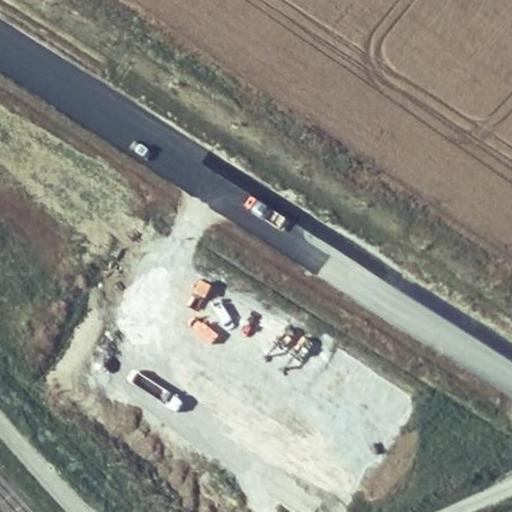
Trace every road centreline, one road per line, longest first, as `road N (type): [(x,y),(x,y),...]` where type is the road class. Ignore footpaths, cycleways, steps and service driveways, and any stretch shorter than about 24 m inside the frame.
road 1 (primary): [(0,34),(511,371)]
road 2 (track): [(0,422),(82,511)]
